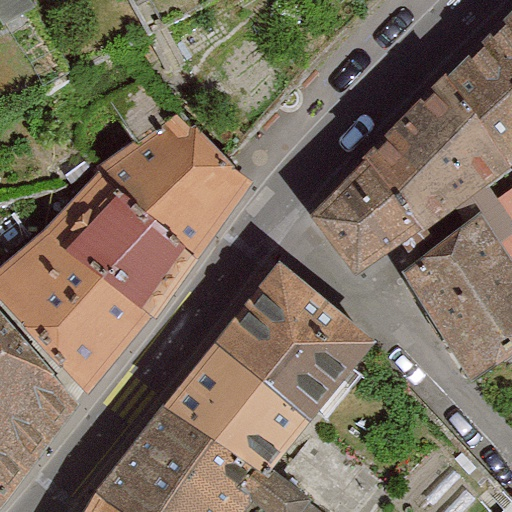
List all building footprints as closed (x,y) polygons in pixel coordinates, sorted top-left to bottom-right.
[(511,22),(450,86),(503,164),(511,157),(511,22)] [(192,259),(248,182),(227,165),(225,163),(149,76),(122,96),(150,137),(98,172),(114,189),(192,259)] [(480,182),(503,164),(450,86),(373,164),(420,226),(453,202),(462,214),(470,224),(477,218),(495,244),(511,231),(511,225),(489,192),(480,182)] [(358,272),(420,226),(373,164),(318,218),(358,272)] [(150,312),(192,259),(114,189),(63,243),(150,312)] [(412,276),(475,378),(511,352),(511,270),(495,244),(477,218),(470,224),(434,254),(412,276)] [(89,386),(150,312),(63,243),(56,236),(0,277),(0,288),(40,338),(89,386)] [(281,272),(219,349),(306,420),(369,345),(281,272)] [(0,502),(4,499),(76,401),(0,318),(0,502)] [(219,349),(171,410),(265,472),(306,420),(219,349)] [(171,410),(101,496),(124,511),(231,511),(248,490),(273,511),(319,511),(265,472),(171,410)] [(124,511),(101,496),(92,511),(124,511)]
